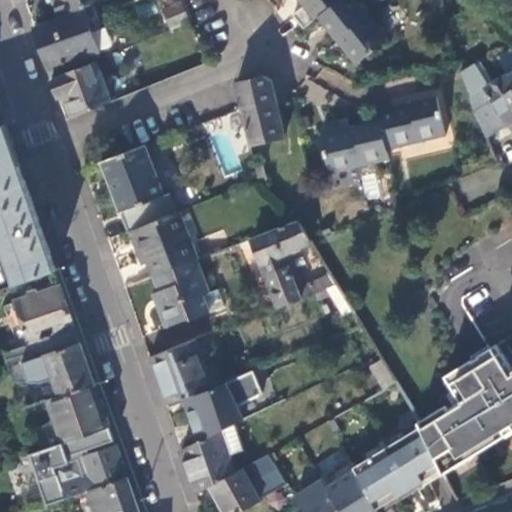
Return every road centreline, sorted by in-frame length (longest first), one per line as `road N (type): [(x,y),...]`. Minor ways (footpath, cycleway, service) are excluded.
road 1 (residential): [(173,511),(45,147)]
road 2 (residential): [(227,0),(247,30),(235,67),(45,147)]
road 3 (residential): [(45,147),(0,17)]
